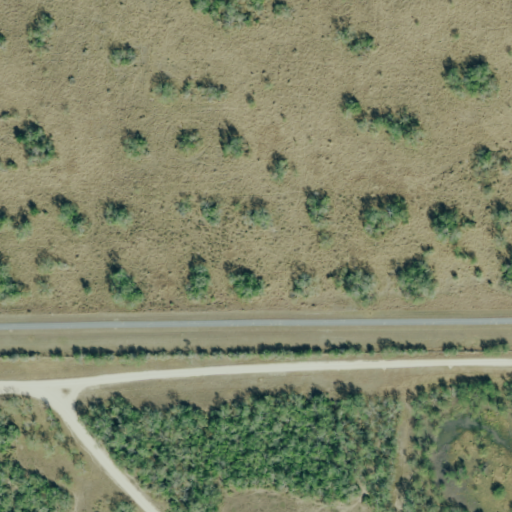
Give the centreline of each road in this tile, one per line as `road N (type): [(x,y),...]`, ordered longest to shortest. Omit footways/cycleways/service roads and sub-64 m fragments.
road 1 (residential): [(0,386),(314,365),(511,363)]
road 2 (residential): [(0,336),(511,327)]
